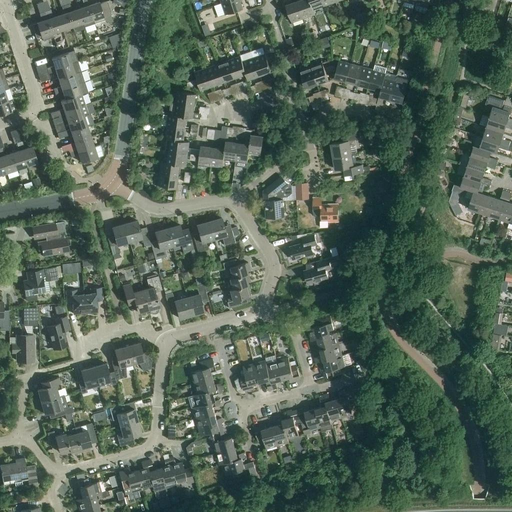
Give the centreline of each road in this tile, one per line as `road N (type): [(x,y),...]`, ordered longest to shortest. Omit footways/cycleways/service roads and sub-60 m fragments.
road 1 (tertiary): [(143,0),(111,183)]
road 2 (residential): [(111,183),(159,209),(232,201)]
road 3 (residential): [(232,201),(273,259),(261,309)]
